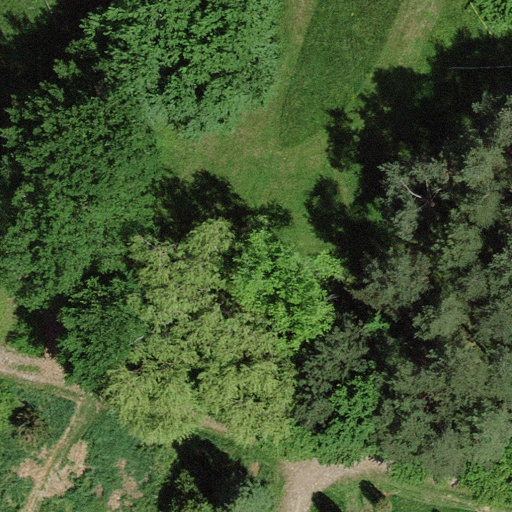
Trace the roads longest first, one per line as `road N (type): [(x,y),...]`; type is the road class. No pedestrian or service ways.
road 1 (track): [(0,361),(250,431),(325,466)]
road 2 (track): [(325,466),(394,463),(511,488)]
